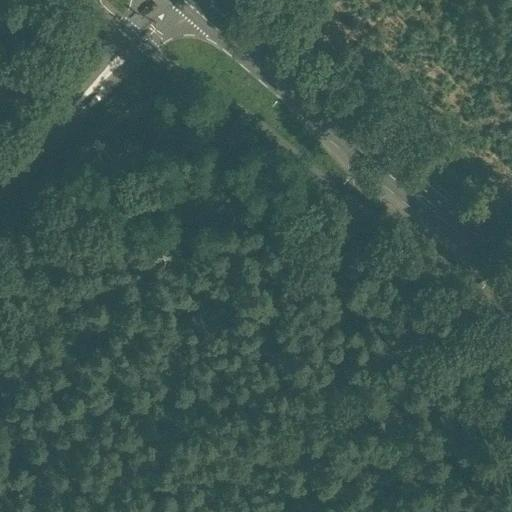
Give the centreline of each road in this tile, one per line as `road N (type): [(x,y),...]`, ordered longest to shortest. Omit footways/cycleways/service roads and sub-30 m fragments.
road 1 (secondary): [(511,270),(193,0)]
road 2 (tertiary): [(0,179),(177,0)]
